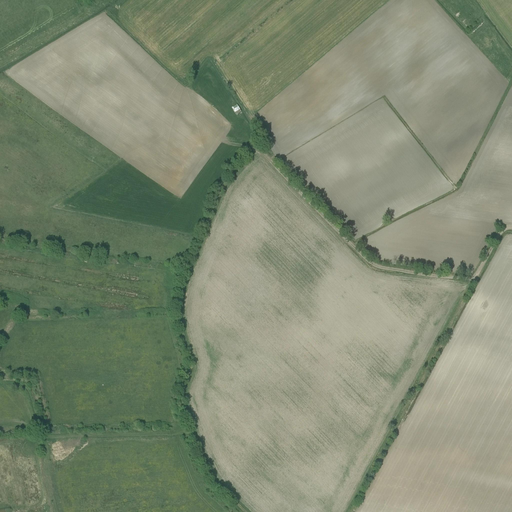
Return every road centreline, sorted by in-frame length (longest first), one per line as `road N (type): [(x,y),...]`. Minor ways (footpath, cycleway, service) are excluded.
road 1 (track): [(192,432),(181,400),(189,369),(181,286),(219,190),(254,149),(377,267),(473,280),(501,229),(511,227)]
road 2 (track): [(473,280),(350,511)]
